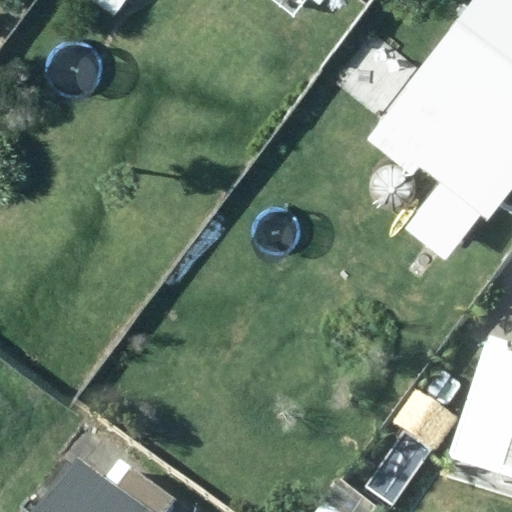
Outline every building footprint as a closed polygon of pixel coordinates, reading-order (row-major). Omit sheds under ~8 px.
[(119,0),(97,0),(114,10),(119,0)] [(478,216),(511,173),(511,0),(497,0),(483,20),(506,40),(422,145),(470,184),(457,199),(478,216)] [(311,140),(342,100),(313,79),(283,117),(311,140)] [(141,226),(91,182),(74,201),(123,245),(141,226)] [(127,457),(112,477),(86,457),(44,511),(171,511),(182,498),(127,457)] [(367,511),(338,491),(322,511),(367,511)]
